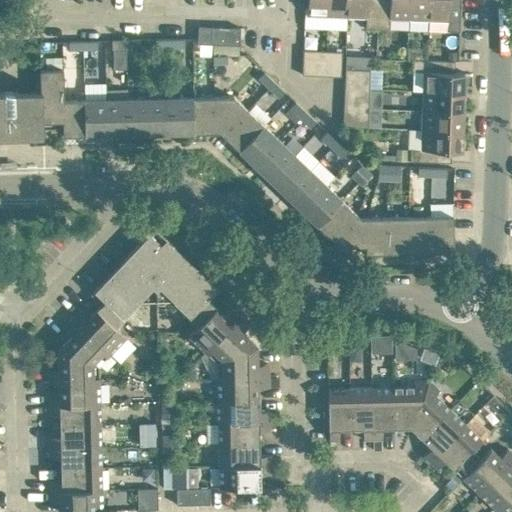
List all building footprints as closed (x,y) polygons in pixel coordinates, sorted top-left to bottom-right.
[(307,0),(307,14),(307,28),(327,29),(327,0),(307,0)] [(327,0),(327,29),(346,29),(346,16),(346,0),(327,0)] [(377,28),(378,0),(346,0),(346,16),(366,17),(365,28),(377,28)] [(409,19),(409,0),(378,0),(377,28),(388,29),(389,18),(409,19)] [(428,19),(428,0),(409,0),(409,19),(428,19)] [(459,32),(460,0),(428,0),(428,19),(447,20),(447,31),(459,32)] [(240,44),(240,27),(198,26),(198,43),(240,44)] [(169,48),(169,39),(155,39),(155,48),(169,48)] [(184,39),(169,39),(169,48),(184,47),(184,39)] [(126,49),(126,40),(112,40),(112,49),(126,49)] [(140,40),(126,40),(126,49),(141,48),(140,40)] [(83,50),(83,41),(69,41),(69,50),(83,50)] [(97,41),(83,41),(83,50),(97,49),(97,41)] [(321,75),(322,50),(303,49),(302,74),(321,75)] [(342,51),(322,50),(321,75),(341,76),(342,51)] [(227,64),(227,54),(213,55),(213,64),(227,64)] [(413,59),(413,71),(423,72),(423,71),(454,73),(454,72),(454,61),(413,59)] [(345,68),(345,76),(344,87),(369,88),(370,69),(345,68)] [(63,69),(39,69),(40,91),(32,91),(33,136),(43,136),(43,129),(63,128),(63,100),(64,100),(63,69)] [(413,71),(412,90),(422,91),(463,93),(464,73),(454,72),(454,73),(423,71),(423,72),(413,71)] [(274,82),(264,72),(258,78),(268,88),(274,82)] [(285,91),(274,82),(268,88),(278,98),(285,91)] [(368,108),(369,88),(344,87),(343,106),(368,108)] [(33,136),(32,91),(17,91),(8,91),(0,91),(0,136),(9,137),(33,136)] [(463,112),(463,93),(422,91),(421,110),(463,112)] [(234,96),(214,97),(215,132),(220,132),(223,135),(248,110),(234,96)] [(171,133),(171,97),(149,98),(150,133),(171,133)] [(193,132),(192,97),(171,97),(171,133),(193,132)] [(215,132),(214,97),(192,97),(193,132),(215,132)] [(128,134),(128,98),(106,99),(107,134),(128,134)] [(150,133),(149,98),(128,98),(128,134),(150,133)] [(84,99),(64,100),(63,100),(63,128),(63,135),(85,135),(84,99)] [(107,134),(106,99),(84,99),(85,135),(107,134)] [(305,112),(295,102),(289,108),(300,118),(305,112)] [(367,127),(368,108),(343,106),(343,126),(367,127)] [(263,124),(248,110),(223,135),(239,150),(263,124)] [(462,131),(463,112),(421,110),(421,129),(462,131)] [(316,121),(305,112),(300,118),(310,128),(316,121)] [(255,165),(279,139),(263,124),(239,150),(255,165)] [(461,151),(462,131),(421,129),(415,129),(414,149),(410,149),(409,161),(451,162),(451,151),(461,151)] [(320,138),(331,148),(337,141),(326,131),(320,138)] [(270,180),(295,154),(279,139),(255,165),(270,180)] [(347,151),(337,141),(331,148),(341,157),(347,151)] [(310,169),(295,154),(270,180),(286,195),(310,169)] [(367,169),(362,165),(361,164),(351,175),(357,181),(367,169)] [(386,181),(386,165),(378,165),(377,180),(386,181)] [(399,181),(400,167),(400,166),(386,165),(386,181),(399,181)] [(429,176),(430,168),(418,167),(417,176),(429,176)] [(446,177),(447,169),(430,168),(429,176),(446,177)] [(326,184),(310,169),(286,195),(301,210),(326,184)] [(372,174),(367,169),(357,181),(361,185),(372,174)] [(344,202),(326,184),(301,210),(320,227),(344,202)] [(361,205),(369,207),(376,190),(367,188),(361,205)] [(334,241),(359,216),(344,202),(320,227),(334,241)] [(453,250),(452,215),(430,216),(431,251),(453,250)] [(366,253),(366,217),(361,217),(359,216),(334,241),(347,253),(366,253)] [(409,252),(408,216),(387,217),(388,252),(409,252)] [(431,251),(430,216),(408,216),(409,252),(431,251)] [(388,252),(387,217),(366,217),(366,253),(388,252)] [(140,243),(124,259),(156,289),(186,257),(169,241),(161,233),(151,223),(135,239),(140,243)] [(186,257),(156,289),(156,301),(173,301),(190,317),(209,298),(208,298),(215,290),(217,288),(186,257)] [(124,259),(94,291),(96,293),(104,301),(123,319),(139,302),(156,301),(156,289),(124,259)] [(205,351),(240,314),(233,307),(226,315),(216,306),(209,298),(190,317),(198,325),(188,335),(205,351)] [(104,301),(96,309),(87,318),(79,311),(73,317),(110,353),(126,337),(115,327),(123,319),(104,301)] [(240,328),(247,320),(240,314),(205,351),(216,362),(217,378),(268,377),(268,368),(257,368),(256,344),(240,328)] [(99,365),(110,353),(73,317),(66,324),(74,332),(58,349),(58,373),(47,373),(47,383),(59,383),(59,382),(99,381),(99,365)] [(415,348),(394,339),(395,358),(415,358),(415,348)] [(268,387),(268,377),(217,378),(217,400),(258,399),(258,387),(268,387)] [(410,427),(428,380),(414,380),(414,387),(393,387),(394,427),(410,427)] [(422,438),(450,409),(435,394),(439,390),(429,380),(428,380),(410,427),(422,438)] [(100,403),(99,381),(59,382),(59,383),(59,394),(48,395),(48,404),(100,403)] [(373,439),(372,387),(350,388),(351,428),(363,428),(363,439),(373,439)] [(393,387),(372,387),(373,439),(373,450),(381,449),(381,439),(382,439),(382,428),(394,427),(393,387)] [(351,428),(350,388),(328,388),(329,440),(339,439),(339,428),(351,428)] [(509,410),(493,394),(486,402),(502,418),(509,410)] [(258,411),(258,399),(217,400),(218,421),(269,420),(269,411),(258,411)] [(172,401),(161,401),(161,411),(172,410),(172,401)] [(100,424),(100,403),(48,404),(48,413),(59,413),(60,425),(100,424)] [(430,461),(466,424),(450,409),(422,438),(431,447),(423,455),(430,461)] [(270,430),(269,420),(218,421),(218,443),(259,442),(259,430),(270,430)] [(101,446),(100,424),(60,425),(60,437),(49,438),(49,447),(101,446)] [(466,424),(430,461),(437,468),(445,460),(454,469),(472,450),(472,449),(482,439),(466,424)] [(259,454),(259,442),(218,443),(219,465),(270,463),(270,454),(259,454)] [(101,467),(101,446),(49,447),(49,456),(61,456),(60,468),(101,467)] [(472,450),(454,469),(462,476),(478,492),(511,456),(511,452),(508,448),(500,456),(490,447),(480,457),(472,450)] [(494,507),(511,487),(511,456),(478,492),(494,507)] [(271,473),(270,463),(219,465),(219,487),(260,486),(259,473),(271,473)] [(176,466),(176,488),(188,488),(188,466),(176,466)] [(102,489),(101,467),(60,468),(60,481),(50,481),(50,490),(102,489)] [(152,469),(141,469),(142,479),(153,479),(152,469)] [(209,487),(188,488),(176,488),(177,504),(209,503),(209,487)] [(499,511),(511,511),(511,487),(494,507),(499,511)] [(158,509),(157,488),(141,488),(142,509),(158,509)] [(102,510),(102,489),(50,490),(50,500),(61,500),(61,511),(76,511),(75,511),(112,511),(116,511),(116,510),(102,510)]
